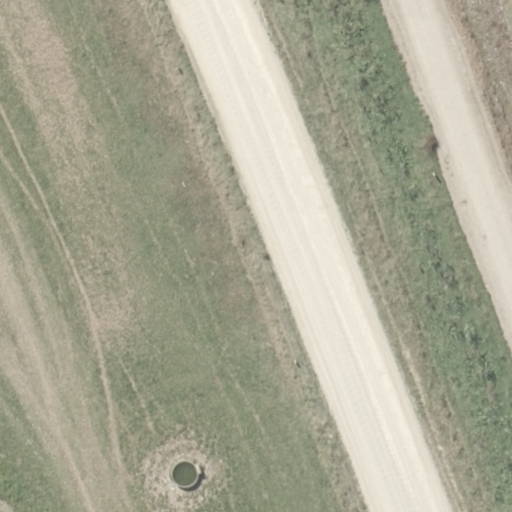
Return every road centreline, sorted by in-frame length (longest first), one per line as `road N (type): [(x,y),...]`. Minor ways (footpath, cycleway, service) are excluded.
road 1 (unclassified): [(436,511),(238,0)]
road 2 (track): [(429,0),(511,221)]
